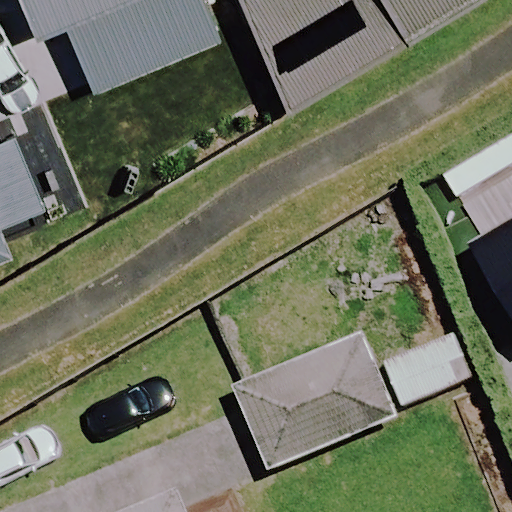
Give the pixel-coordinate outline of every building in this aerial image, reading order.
[(221,32),(208,0),(109,0),(79,12),(104,78),(221,32)] [(486,0),(243,0),(305,106),(486,0)] [(511,243),(481,260),(511,318),(511,243)] [(275,477),(487,393),(466,340),(397,367),(387,343),(244,399),(275,477)] [(239,511),(228,483),(156,511),(239,511)]
